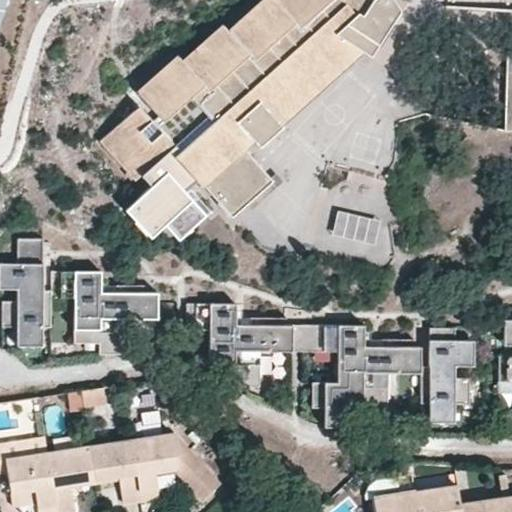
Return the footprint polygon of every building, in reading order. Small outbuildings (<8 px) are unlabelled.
[(274,0),(267,0),(231,32),(225,27),(186,61),(181,55),(138,92),(164,122),(158,126),(140,106),(103,140),(138,179),(177,146),(183,153),(178,159),(199,182),(202,182),(234,216),(277,180),(243,142),(252,134),(264,147),(294,120),(271,95),(343,31),(364,55),(369,62),(399,15),(394,0),(278,0),(276,2),(274,0)] [(271,95),(294,120),(364,55),(343,31),(271,95)] [(192,196),(199,182),(178,159),(157,177),(166,187),(145,206),(165,229),(178,218),(192,233),(210,217),(192,196)] [(345,205),(336,234),(378,248),(386,218),(345,205)] [(54,331),(54,298),(75,298),(75,343),(100,343),(100,355),(125,355),(125,320),(159,320),(159,294),(103,294),(102,273),(52,273),(52,291),(44,291),(44,239),(19,239),(19,264),(0,264),(0,290),(16,291),(16,299),(1,299),(1,329),(15,329),(15,348),(47,348),(47,331),(54,331)] [(330,354),(339,354),(339,383),(312,383),(312,409),(325,409),(325,429),(364,429),(365,410),(388,410),(388,374),(422,375),(422,349),(367,349),(367,326),(238,325),(238,304),(186,304),(186,314),(195,314),(195,321),(210,333),(209,364),(230,365),(229,389),(261,389),(261,353),(314,354),(314,362),(330,362),(330,354)] [(511,321),(506,321),(506,347),(511,346),(511,357),(500,357),(499,392),(511,392),(511,321)] [(470,379),(457,378),(457,368),(476,368),(476,341),(455,341),(455,329),(430,329),(430,368),(423,368),(423,403),(431,403),(431,421),(455,421),(455,403),(470,403),(470,379)] [(104,406),(102,388),(80,392),(83,410),(104,406)] [(154,389),(136,393),(139,408),(158,403),(154,389)] [(139,500),(157,497),(152,470),(177,467),(172,433),(130,440),(139,500)] [(88,448),(93,480),(117,476),(122,503),(139,500),(130,440),(88,448)] [(93,480),(88,448),(47,454),(55,511),(67,511),(72,511),(68,483),(93,480)] [(55,511),(47,454),(5,461),(6,469),(10,492),(34,489),(37,511),(55,511)] [(460,511),(459,506),(456,487),(414,493),(417,511),(460,511)] [(372,498),(374,511),(417,511),(414,493),(372,498)] [(511,511),(511,497),(501,499),(503,511),(511,511)] [(460,511),(503,511),(501,499),(459,506),(460,511)]
